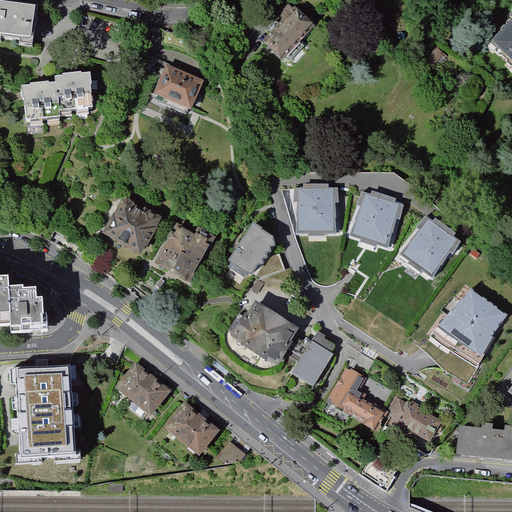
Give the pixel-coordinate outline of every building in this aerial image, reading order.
[(35,34),(39,7),(0,2),(0,38),(34,43),(35,34)] [(268,44),(286,60),(320,24),(301,7),(268,44)] [(511,26),(493,46),(511,64),(511,26)] [(445,54),(439,48),(422,66),(428,72),(445,54)] [(194,112),(207,82),(170,66),(157,96),(194,112)] [(56,83),(60,112),(94,108),(91,85),(92,85),(91,73),(82,74),(82,73),(63,75),(63,76),(55,77),(56,83)] [(30,86),(21,87),(23,99),(24,99),(26,121),(61,118),(60,112),(56,83),(49,84),(49,83),(30,84),(30,86)] [(333,189),(298,188),(298,229),(333,230),(333,189)] [(399,204),(366,194),(353,233),(386,244),(399,204)] [(143,255),(164,219),(130,201),(125,203),(107,234),(143,255)] [(457,239),(429,219),(404,253),(432,273),(457,239)] [(261,229),(251,223),(226,263),(250,276),(257,267),(262,265),(261,260),(266,259),(265,254),(270,253),(269,248),(274,247),(272,237),(260,230),(261,229)] [(193,282),(217,239),(202,232),(199,238),(182,229),(162,266),(193,282)] [(0,331),(11,331),(9,293),(9,282),(0,282),(0,331)] [(491,337),(507,317),(471,289),(439,327),(482,358),(494,338),(491,337)] [(24,292),(9,293),(11,331),(11,333),(49,330),(49,320),(45,320),(44,304),(39,304),(38,294),(25,295),(24,292)] [(294,328),(252,301),(230,335),(273,363),(284,346),(301,357),(290,373),(312,387),(332,356),(330,354),(335,347),(323,339),(325,337),(317,332),(311,342),(306,338),(303,343),(290,334),(294,328)] [(361,352),(353,366),(365,374),(376,361),(361,352)] [(56,465),(82,463),(81,455),(78,455),(76,431),(80,431),(80,419),(75,420),(75,409),(79,409),(78,396),(74,396),(73,382),(77,381),(77,367),(10,371),(11,388),(17,387),(17,401),(12,401),(13,414),(18,414),(18,423),(13,423),(14,437),(19,436),(20,459),(16,459),(16,467),(41,466),(56,465)] [(150,416),(169,393),(136,367),(117,390),(150,416)] [(367,379),(346,368),(329,400),(367,421),(364,425),(378,433),(389,413),(358,396),(367,379)] [(430,443),(442,422),(397,396),(389,411),(391,412),(389,416),(396,420),(395,422),(430,443)] [(199,456),(217,433),(185,406),(166,429),(199,456)] [(459,426),(457,456),(511,460),(511,426),(506,425),(505,431),(493,430),(494,424),(483,423),(482,428),(459,426)] [(239,463),(245,456),(230,445),(219,458),(226,464),(239,463)]
